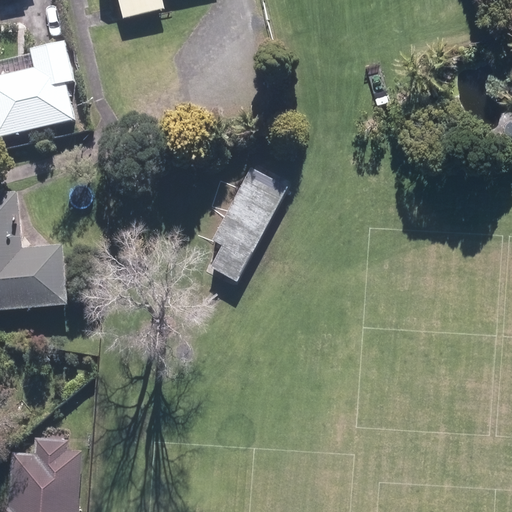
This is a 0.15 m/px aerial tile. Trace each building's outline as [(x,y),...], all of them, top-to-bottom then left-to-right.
[(91,0),(101,34),(155,19),(149,0),(91,0)] [(0,77),(0,136),(77,120),(69,82),(76,81),(67,43),(32,51),(36,69),(0,77)] [(215,269),(240,281),(286,186),(253,170),(218,244),(225,247),(215,269)] [(0,195),(0,309),(70,304),(64,244),(23,248),(18,194),(0,195)] [(79,511),(83,451),(70,451),(70,443),(37,441),(36,453),(10,452),(6,511),(79,511)]
